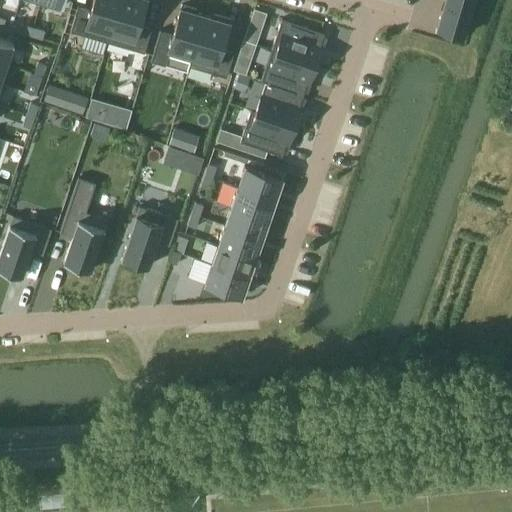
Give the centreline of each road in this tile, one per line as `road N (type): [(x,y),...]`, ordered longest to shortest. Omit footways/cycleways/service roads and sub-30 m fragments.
road 1 (residential): [(341,0),(375,10),(266,310),(0,326)]
road 2 (tertiary): [(0,458),(511,412)]
